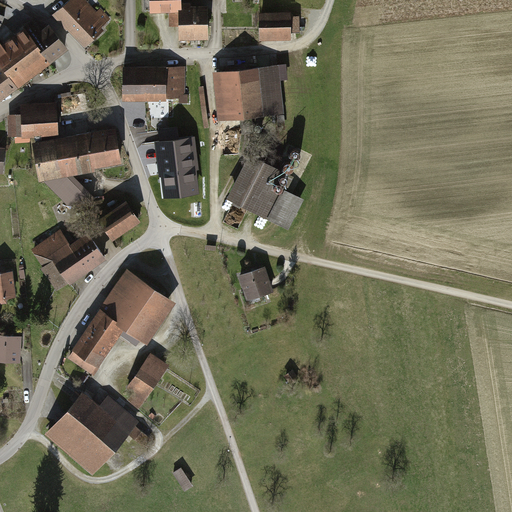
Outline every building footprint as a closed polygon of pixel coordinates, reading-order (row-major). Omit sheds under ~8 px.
[(89,0),(71,0),(57,13),(88,46),(116,21),(104,8),(100,11),(89,0)] [(156,0),(157,12),(183,11),(189,11),(188,5),(188,0),(156,0)] [(183,11),(184,39),(215,38),(214,4),(188,5),(189,11),(183,11)] [(266,10),(266,39),(298,40),(298,11),(266,10)] [(0,64),(0,96),(65,48),(49,27),(44,31),(36,21),(0,48),(0,59),(2,63),(0,64)] [(286,66),(219,71),(223,121),(290,115),(286,66)] [(125,67),(125,99),(188,100),(189,68),(125,67)] [(206,86),(201,87),(206,127),(211,126),(206,86)] [(62,105),(29,107),(30,115),(12,116),(13,137),(64,135),(62,105)] [(151,120),(134,123),(138,144),(155,140),(151,120)] [(118,129),(39,142),(46,179),(124,166),(118,129)] [(194,137),(155,141),(162,199),(201,194),(194,137)] [(11,150),(0,148),(0,174),(8,176),(11,150)] [(299,172),(255,151),(233,197),(277,217),(299,172)] [(102,217),(115,237),(140,220),(127,201),(102,217)] [(62,229),(31,250),(58,288),(104,256),(90,235),(74,246),(62,229)] [(270,266),(243,277),(252,300),(279,290),(270,266)] [(127,269),(68,359),(93,376),(125,327),(148,342),(175,300),(127,269)] [(18,271),(0,272),(0,304),(8,304),(8,296),(20,295),(18,271)] [(45,294),(35,298),(39,309),(50,305),(45,294)] [(26,337),(0,335),(0,362),(24,364),(26,337)] [(174,365),(155,351),(131,382),(139,388),(131,398),(142,407),(174,365)] [(294,369),(285,375),(292,384),(300,378),(294,369)] [(86,385),(46,434),(98,477),(134,435),(144,443),(150,436),(139,428),(146,420),(114,393),(106,402),(86,385)] [(183,468),(174,474),(187,491),(196,485),(183,468)]
